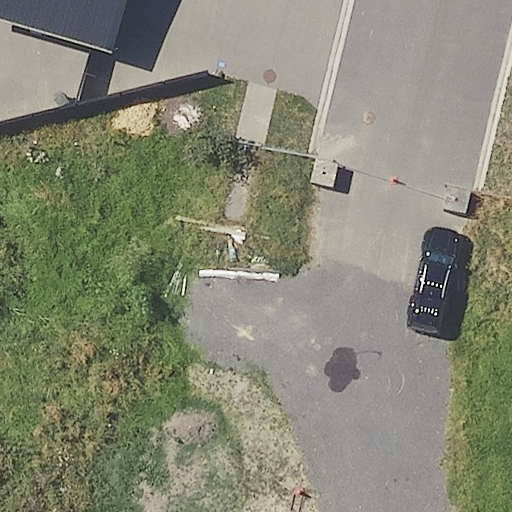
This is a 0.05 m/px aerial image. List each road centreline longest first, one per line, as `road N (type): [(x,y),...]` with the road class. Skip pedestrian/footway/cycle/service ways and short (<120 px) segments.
road 1 (residential): [(434,0),(371,263)]
road 2 (unknown): [(371,263),(368,511)]
